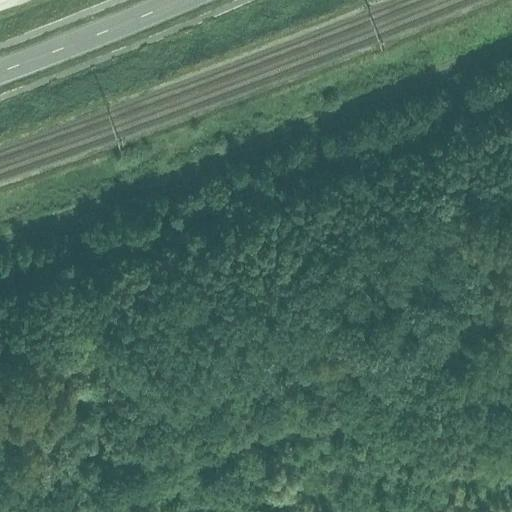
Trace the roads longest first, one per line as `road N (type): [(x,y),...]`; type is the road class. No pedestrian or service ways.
road 1 (track): [(0,242),(511,39)]
road 2 (primary): [(0,75),(192,0)]
